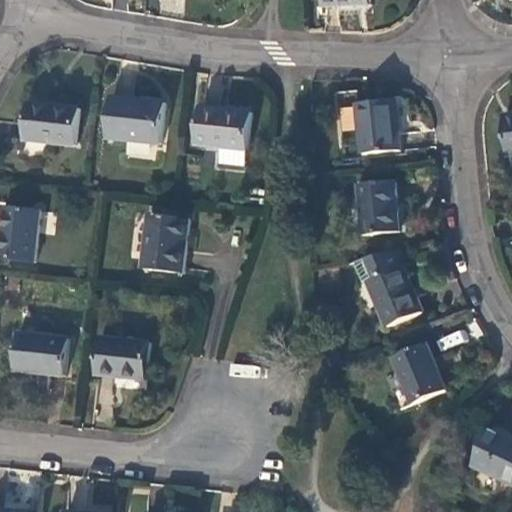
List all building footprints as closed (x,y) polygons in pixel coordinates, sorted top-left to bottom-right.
[(108,96),(104,136),(159,141),(163,101),(108,96)] [(357,105),(361,154),(397,150),(392,101),(357,105)] [(26,102),(22,138),(73,143),(76,107),(26,102)] [(198,105),(194,142),(218,144),(216,159),(244,162),(249,110),(198,105)] [(511,114),(502,115),(506,154),(511,153),(511,114)] [(357,185),(363,236),(398,232),(392,181),(357,185)] [(0,207),(0,257),(32,261),(37,211),(0,207)] [(146,214),(140,268),(180,272),(186,218),(146,214)] [(364,282),(366,281),(400,267),(409,263),(403,250),(355,260),(364,282)] [(400,267),(366,281),(386,328),(419,314),(400,267)] [(67,338),(17,333),(13,369),(63,375),(67,338)] [(97,337),(94,373),(144,378),(148,342),(97,337)] [(425,344),(392,359),(411,404),(445,390),(425,344)] [(511,483),(511,439),(488,428),(471,465),(511,483)]
